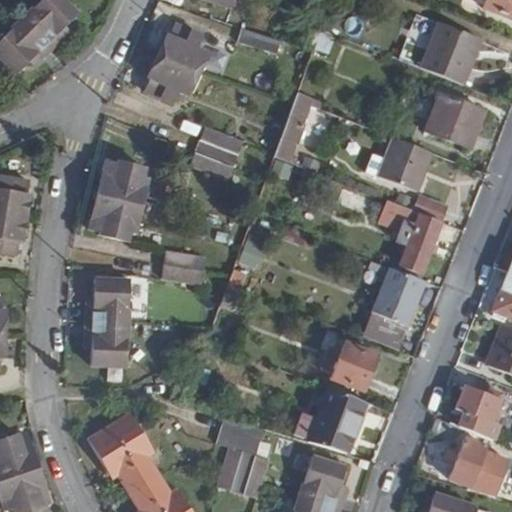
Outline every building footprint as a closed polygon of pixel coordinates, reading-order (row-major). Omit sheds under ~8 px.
[(40,0),(22,16),(53,49),(73,32),(68,26),(79,15),(65,0),(40,0)] [(511,0),(488,0),(484,9),(511,20),(511,0)] [(35,65),(53,49),(22,16),(0,36),(0,55),(16,72),(30,61),(35,65)] [(160,59),(196,73),(205,51),(196,48),(201,37),(176,26),(172,36),(168,36),(160,59)] [(280,53),(285,41),(246,28),(243,41),(280,53)] [(440,28),(422,73),(465,91),(476,62),(471,60),(477,42),(440,28)] [(484,45),(477,42),(471,60),(476,62),(484,45)] [(187,95),(196,73),(160,59),(150,82),(153,84),(149,94),(174,104),(179,91),(187,95)] [(315,100),(302,94),(297,107),(277,160),(289,165),(301,137),(305,137),(311,122),(306,120),(311,110),(315,100)] [(469,156),(484,117),(440,102),(426,138),(469,156)] [(212,126),(207,139),(243,153),(247,140),(212,126)] [(243,153),(207,139),(202,153),(238,167),(243,153)] [(436,159),(396,143),(380,183),(420,198),(436,159)] [(238,167),(202,153),(197,167),(233,181),(238,167)] [(113,163),(105,192),(119,196),(122,183),(144,189),(145,195),(148,196),(152,180),(148,180),(151,171),(126,164),(125,167),(113,163)] [(0,213),(29,220),(34,194),(29,193),(31,181),(0,177),(0,213)] [(119,196),(105,192),(102,203),(115,206),(112,217),(141,223),(148,196),(145,195),(144,189),(122,183),(119,196)] [(416,215),(442,226),(448,211),(421,202),(416,215)] [(115,206),(102,203),(94,230),(105,233),(105,237),(131,243),(134,235),(137,236),(141,223),(112,217),(115,206)] [(223,229),(226,215),(198,209),(195,224),(223,229)] [(416,215),(403,211),(399,223),(404,225),(411,228),(416,215)] [(29,220),(0,213),(0,245),(20,249),(24,239),(25,240),(29,220)] [(423,276),(442,226),(416,215),(411,228),(404,225),(396,245),(408,249),(401,269),(423,276)] [(244,235),(239,266),(259,269),(264,238),(244,235)] [(169,252),(167,266),(207,272),(209,258),(169,252)] [(207,272),(167,266),(165,280),(206,286),(207,272)] [(405,329),(423,284),(388,270),(369,316),(405,329)] [(511,276),(510,276),(492,318),(505,324),(507,319),(511,321),(511,276)] [(89,324),(132,325),(133,280),(96,280),(97,296),(90,297),(89,324)] [(231,314),(240,292),(229,289),(220,310),(231,314)] [(131,365),(132,325),(89,324),(88,350),(96,350),(96,366),(131,365)] [(511,334),(505,331),(488,371),(511,379),(511,334)] [(378,360),(352,350),(347,360),(336,356),(335,361),(324,356),(318,370),(325,373),(322,379),(364,395),(378,360)] [(166,403),(179,407),(187,382),(178,379),(172,394),(169,394),(166,403)] [(467,386),(452,424),(488,440),(508,396),(494,391),(491,397),(467,386)] [(346,454),(366,405),(328,391),(308,441),(346,454)] [(171,494),(167,487),(152,458),(158,455),(137,414),(93,439),(114,479),(122,475),(132,495),(141,511),(140,511),(190,511),(178,491),(171,494)] [(448,422),(437,417),(431,432),(442,436),(448,422)] [(262,443),(265,433),(227,421),(224,430),(262,443)] [(0,461),(16,455),(19,468),(37,461),(25,432),(18,435),(15,429),(0,436),(0,461)] [(258,457),(262,443),(224,430),(220,445),(232,449),(245,453),(258,457)] [(448,480),(468,488),(484,449),(466,441),(448,480)] [(232,493),(245,453),(232,449),(219,489),(232,493)] [(484,449),(468,488),(481,493),(498,454),(484,449)] [(259,457),(258,457),(245,453),(232,493),(246,498),(259,457)] [(0,461),(0,483),(3,491),(5,495),(27,487),(25,477),(41,471),(37,461),(19,468),(16,455),(0,461)] [(258,503),(262,487),(270,461),(259,457),(246,498),(258,503)] [(299,499),(339,511),(349,486),(342,484),(347,470),(313,459),(299,499)] [(27,487),(5,495),(9,508),(16,505),(20,511),(25,511),(45,505),(42,501),(51,497),(41,471),(25,477),(27,487)] [(423,510),(421,511),(470,511),(471,509),(432,498),(429,511),(423,510)] [(339,511),(299,499),(294,511),(339,511)]
